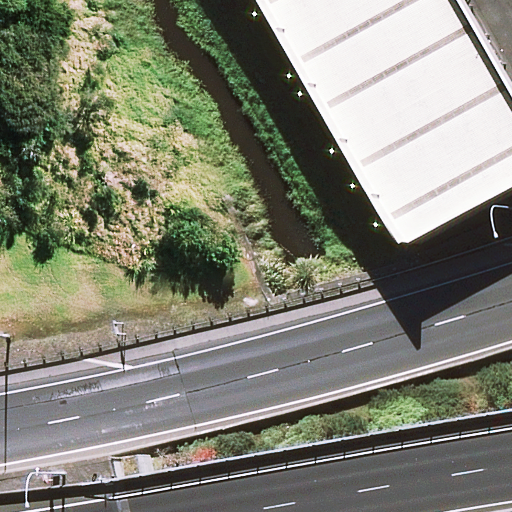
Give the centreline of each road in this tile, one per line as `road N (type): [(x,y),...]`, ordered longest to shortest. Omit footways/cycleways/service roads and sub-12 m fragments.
road 1 (trunk): [(0,429),(192,390),(511,301)]
road 2 (trunk): [(271,511),(511,473)]
